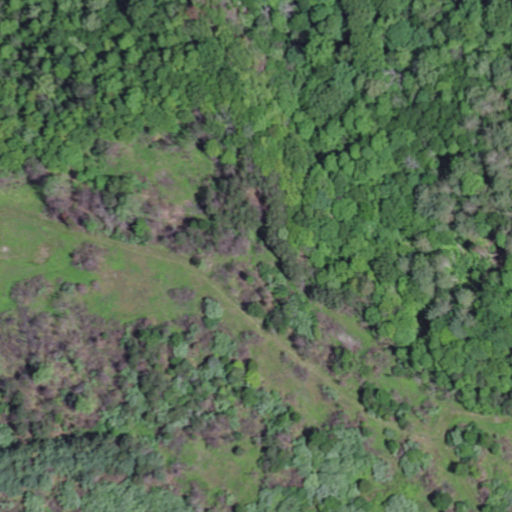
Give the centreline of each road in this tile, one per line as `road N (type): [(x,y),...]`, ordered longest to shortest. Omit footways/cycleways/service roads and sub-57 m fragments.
road 1 (track): [(0,210),(191,263),(328,381),(389,421),(445,431)]
road 2 (track): [(511,414),(447,414),(454,463),(481,511)]
